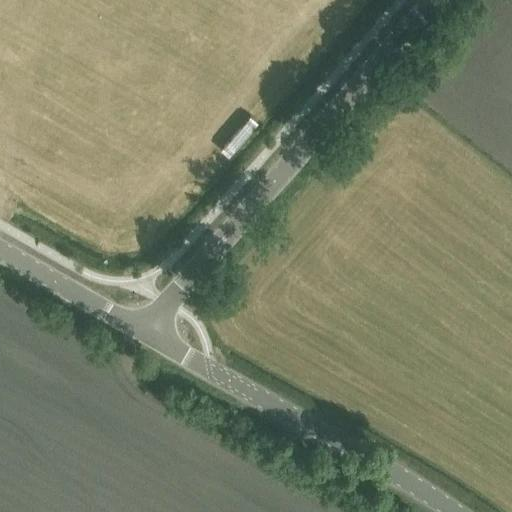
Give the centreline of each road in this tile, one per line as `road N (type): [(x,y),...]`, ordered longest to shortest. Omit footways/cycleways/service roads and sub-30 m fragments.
road 1 (tertiary): [(144,332),(436,0)]
road 2 (tertiary): [(451,511),(144,332)]
road 3 (tertiary): [(144,332),(0,249)]
